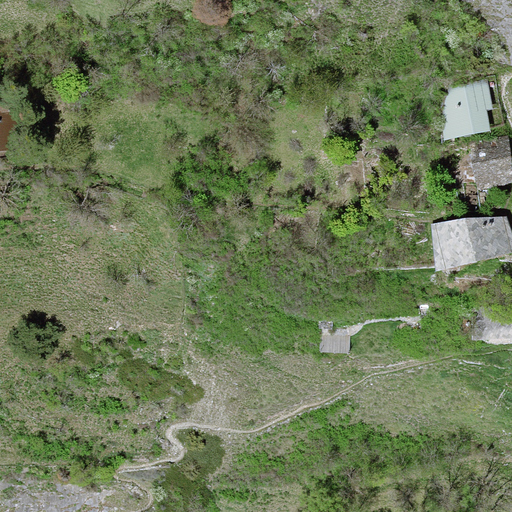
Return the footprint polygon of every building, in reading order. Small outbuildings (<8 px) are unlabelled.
[(485,82),(444,86),(449,133),(482,130),(479,92),(485,91),(485,82)] [(7,113),(0,113),(0,148),(8,148),(7,113)] [(511,160),(509,141),(480,146),(482,159),(485,179),(486,185),(511,180),(511,160)] [(469,179),(485,179),(482,159),(469,160),(469,179)] [(511,213),(450,215),(454,253),(511,246),(511,213)] [(511,334),(511,303),(489,302),(488,333),(511,334)]
